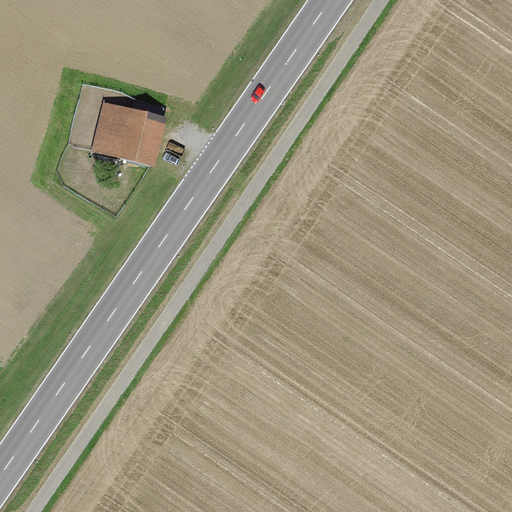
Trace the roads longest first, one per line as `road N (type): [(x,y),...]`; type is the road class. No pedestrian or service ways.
road 1 (track): [(35,511),(383,0)]
road 2 (tertiary): [(330,0),(0,475)]
